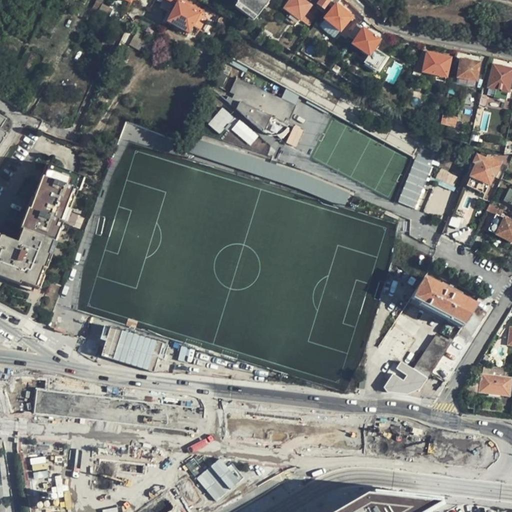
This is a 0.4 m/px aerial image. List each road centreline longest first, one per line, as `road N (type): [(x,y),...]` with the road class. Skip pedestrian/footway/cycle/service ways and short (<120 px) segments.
road 1 (trunk): [(511,448),(0,395)]
road 2 (primary): [(0,420),(282,454),(428,455)]
road 3 (primary): [(433,423),(85,375)]
road 4 (residential): [(511,51),(383,23),(357,0)]
road 5 (residential): [(511,297),(433,423)]
